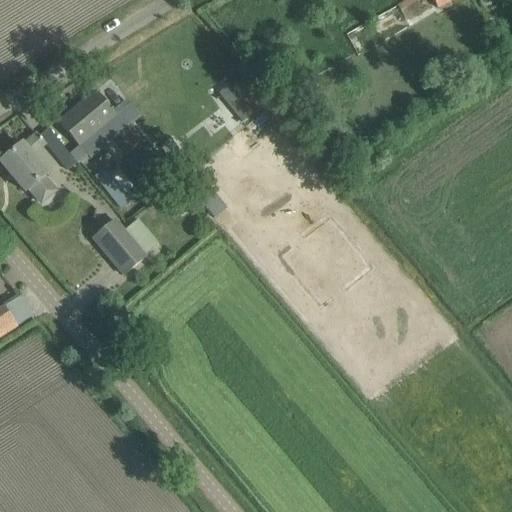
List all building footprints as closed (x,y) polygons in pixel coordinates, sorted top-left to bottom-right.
[(410,0),(346,37),(358,57),(437,13),(436,11),(456,0),(410,0)] [(212,89),(244,124),(263,107),(237,78),(226,87),(221,81),(212,89)] [(56,124),(68,140),(76,149),(67,157),(75,167),(87,157),(78,147),(115,117),(95,92),(56,124)] [(218,115),(205,125),(211,132),(224,123),(218,115)] [(324,130),(343,157),(358,147),(349,133),(343,137),(334,123),(324,130)] [(22,145),(0,163),(25,193),(28,190),(41,205),(56,192),(43,177),(47,174),(32,157),(45,146),(45,145),(40,138),(36,134),(23,146),(22,145)] [(168,139),(158,147),(168,159),(178,151),(168,139)] [(131,202),(104,168),(93,177),(120,211),(131,202)] [(192,208),(182,196),(171,205),(181,217),(192,208)] [(93,240),(124,276),(145,258),(114,222),(93,240)] [(17,327),(4,307),(0,309),(0,338),(17,327)]
